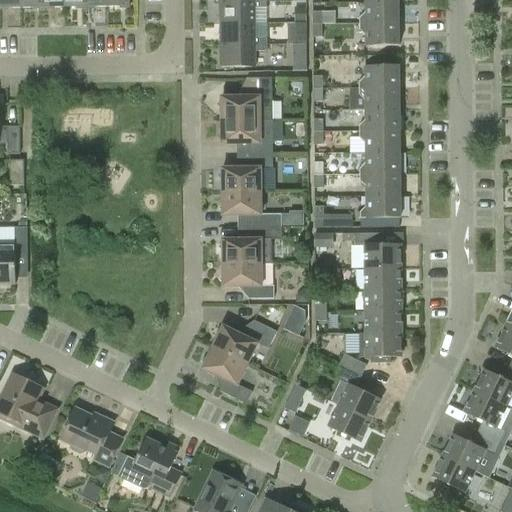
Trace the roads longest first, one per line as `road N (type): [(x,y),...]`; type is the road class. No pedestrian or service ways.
road 1 (residential): [(379,511),(453,361),(464,318),(461,0)]
road 2 (residential): [(155,409),(196,319),(195,92)]
road 3 (residential): [(373,511),(155,409)]
road 4 (residential): [(0,67),(156,66),(172,47),(172,0)]
road 5 (residential): [(155,409),(0,334)]
